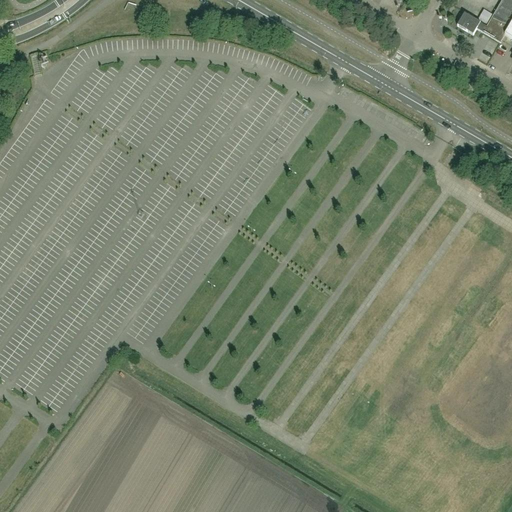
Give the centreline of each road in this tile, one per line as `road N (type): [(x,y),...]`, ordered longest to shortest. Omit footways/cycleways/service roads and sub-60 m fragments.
road 1 (secondary): [(380,82),(236,0)]
road 2 (secondary): [(511,158),(380,82)]
